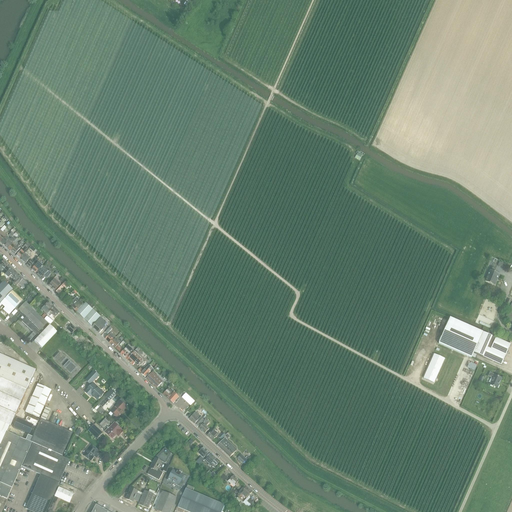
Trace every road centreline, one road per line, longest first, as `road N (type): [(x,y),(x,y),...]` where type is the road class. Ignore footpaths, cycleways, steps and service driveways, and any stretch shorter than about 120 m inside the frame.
road 1 (track): [(497,427),(293,316),(295,290),(20,67)]
road 2 (track): [(214,224),(313,0)]
road 3 (unclassified): [(0,249),(164,403),(167,416)]
road 4 (track): [(511,228),(457,185),(372,147)]
road 5 (unclassified): [(286,511),(189,426),(167,416)]
road 6 (unclassified): [(511,393),(460,511)]
road 7 (unclassified): [(93,413),(0,325)]
